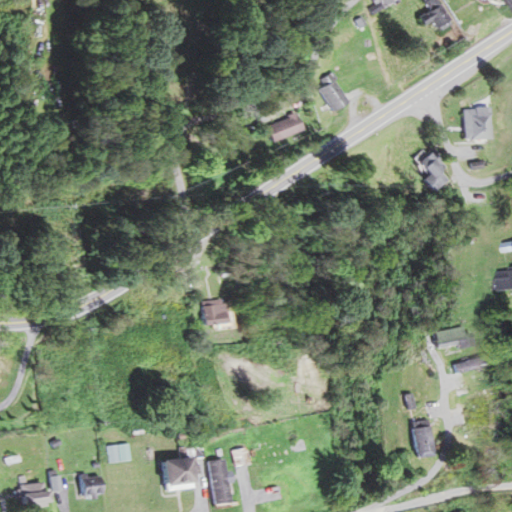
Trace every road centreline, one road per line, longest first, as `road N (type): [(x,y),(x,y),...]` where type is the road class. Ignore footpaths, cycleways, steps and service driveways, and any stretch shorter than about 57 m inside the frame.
road 1 (secondary): [(0,322),(60,316),(107,292),(511,30)]
road 2 (residential): [(191,240),(176,159),(184,127),(251,115),(292,96),(352,0)]
road 3 (residential): [(423,89),(459,174),(482,183),(511,173)]
road 4 (residential): [(366,511),(511,485)]
